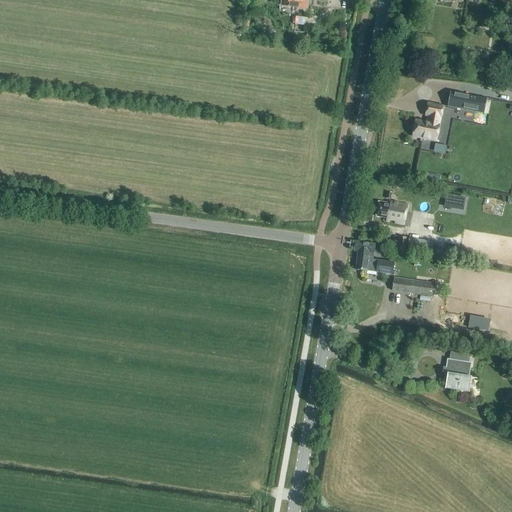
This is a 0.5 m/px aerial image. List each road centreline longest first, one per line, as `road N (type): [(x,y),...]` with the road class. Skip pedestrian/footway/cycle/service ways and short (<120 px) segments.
road 1 (tertiary): [(0,198),(341,248)]
road 2 (tertiary): [(297,511),(341,248)]
road 3 (tertiary): [(341,248),(387,0)]
